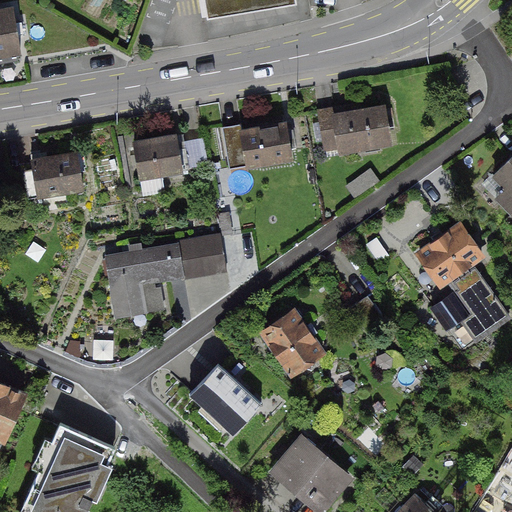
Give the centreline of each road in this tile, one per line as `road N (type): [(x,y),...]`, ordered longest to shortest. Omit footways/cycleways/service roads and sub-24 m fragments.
road 1 (residential): [(439,7),(499,69),(495,111),(118,389)]
road 2 (secondary): [(0,108),(357,44),(439,7)]
road 3 (residential): [(126,402),(184,428),(270,511)]
road 4 (residential): [(126,402),(143,434),(221,511)]
road 5 (residential): [(118,389),(0,338)]
